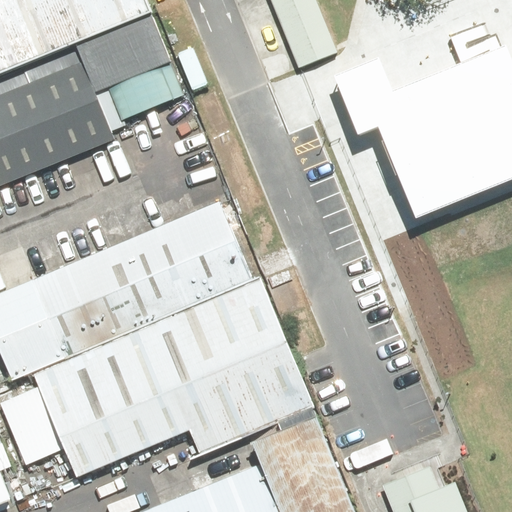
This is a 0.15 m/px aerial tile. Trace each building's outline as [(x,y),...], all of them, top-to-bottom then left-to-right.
[(0,0),(0,74),(79,42),(151,13),(145,0),(0,0)] [(333,56),(310,0),(265,0),(296,72),(300,69),(333,56)] [(172,64),(151,13),(79,42),(100,93),(172,64)] [(195,49),(174,58),(189,95),(210,86),(195,49)] [(85,62),(0,96),(0,186),(117,140),(85,62)] [(223,206),(0,295),(0,345),(13,378),(33,370),(254,281),(223,206)] [(262,278),(254,281),(33,370),(76,477),(190,432),(199,454),(314,408),(262,278)] [(354,511),(316,417),(251,443),(260,466),(144,511),(354,511)] [(436,465),(379,488),(388,511),(462,511),(451,485),(446,488),(436,465)] [(0,507),(13,502),(0,469),(0,507)]
